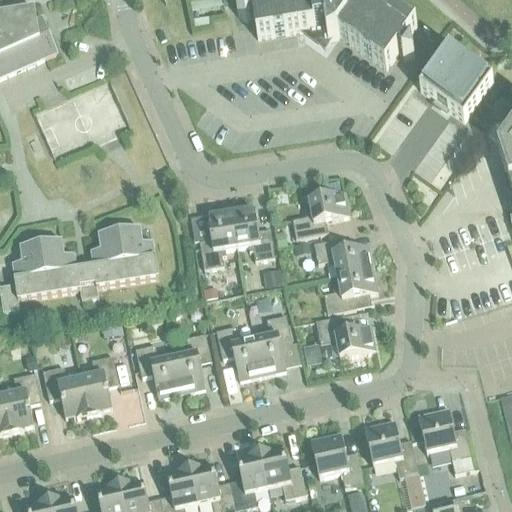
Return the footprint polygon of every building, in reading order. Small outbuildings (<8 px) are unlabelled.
[(404,63),(415,62),(413,51),(408,51),(404,49),(417,31),(374,0),(250,0),(253,12),(248,13),(244,10),(238,19),(247,26),(250,22),(254,21),(256,33),(258,43),(310,34),(310,36),(326,48),(329,44),(338,42),(338,41),(339,40),(386,74),(395,61),(399,56),(403,58),(404,63)] [(0,83),(58,58),(43,22),(37,25),(35,14),(0,19),(0,83)] [(450,54),(420,95),(464,126),(494,86),(450,54)] [(511,136),(499,155),(511,195),(511,136)] [(326,227),(350,222),(345,199),(309,206),(312,217),(305,218),(306,222),(292,225),(296,245),(328,239),(326,227)] [(255,213),(231,217),(237,253),(249,251),(250,257),(254,257),(255,267),(275,263),(271,235),(259,237),(255,213)] [(237,253),(231,217),(208,220),(191,223),(195,247),(200,247),(204,275),(224,272),(223,262),(227,261),(226,255),(237,253)] [(97,293),(128,288),(159,283),(154,247),(143,248),(141,233),(99,240),(101,255),(91,257),(93,272),(85,273),(90,304),(99,303),(97,293)] [(335,270),(338,282),(374,275),(369,251),(345,256),(343,244),(314,250),(318,269),(328,268),(329,272),(335,270)] [(19,306),(50,301),(81,296),(82,305),(90,304),(85,273),(77,274),(75,259),(65,261),(63,246),(20,253),(23,267),(12,269),(16,290),(0,292),(0,295),(4,318),(20,315),(19,306)] [(284,290),(281,266),(277,267),(278,275),(263,277),(266,292),(284,290)] [(374,275),(338,282),(340,293),(333,295),(334,299),(324,301),(328,320),(356,315),(354,303),(378,298),(374,275)] [(266,343),(255,346),(263,382),(287,376),(281,352),(293,350),(287,321),(267,326),(269,336),(265,337),(266,343)] [(347,338),(346,329),(344,322),(316,327),(321,351),(331,349),(331,353),(338,352),(340,363),(376,356),(372,333),(347,338)] [(263,382),(255,346),(244,348),(242,342),(238,343),(236,333),(216,337),(223,365),(234,363),(240,387),(263,382)] [(186,361),(174,364),(183,400),(206,394),(201,370),(212,368),(206,340),(186,344),(188,354),(184,355),(186,361)] [(183,400),(174,364),(163,366),(162,360),(158,361),(155,351),(136,355),(142,384),(154,381),(159,405),(183,400)] [(95,381),(81,384),(90,421),(102,418),(102,416),(112,413),(108,393),(120,390),(113,362),(92,366),(95,381)] [(90,421),(81,384),(67,388),(64,373),(43,378),(49,406),(61,403),(66,424),(76,421),(77,424),(90,421)] [(17,399),(3,402),(12,438),(24,435),(24,433),(34,431),(30,410),(42,408),(35,379),(14,384),(17,399)] [(0,440),(12,438),(3,402),(0,402),(0,440)] [(449,416),(419,422),(427,459),(449,455),(452,466),(455,479),(475,475),(472,462),(466,434),(454,437),(449,416)] [(395,467),(399,484),(419,480),(412,446),(400,449),(395,428),(365,435),(373,472),(395,467)] [(342,479),(345,494),(365,490),(358,458),(346,461),(341,440),(311,447),(319,484),(342,479)] [(273,455),(260,458),(268,494),(282,491),(286,506),(307,501),(300,472),(289,475),(284,455),(273,457),(273,455)] [(242,486),(230,488),(235,511),(257,511),(254,498),(268,494),(260,458),(247,461),(248,463),(237,465),(242,486)] [(203,471),(190,474),(198,510),(212,507),(213,511),(235,511),(230,488),(218,491),(214,471),(203,473),(203,471)] [(172,502),(160,504),(161,511),(190,511),(198,510),(190,474),(177,477),(178,479),(167,481),(172,502)] [(132,487),(120,489),(124,511),(161,511),(160,504),(148,507),(144,487),(133,489),(132,487)] [(100,511),(124,511),(120,489),(107,492),(107,495),(97,497),(100,511)] [(62,502),(49,505),(50,511),(75,511),(73,502),(63,505),(62,502)]
